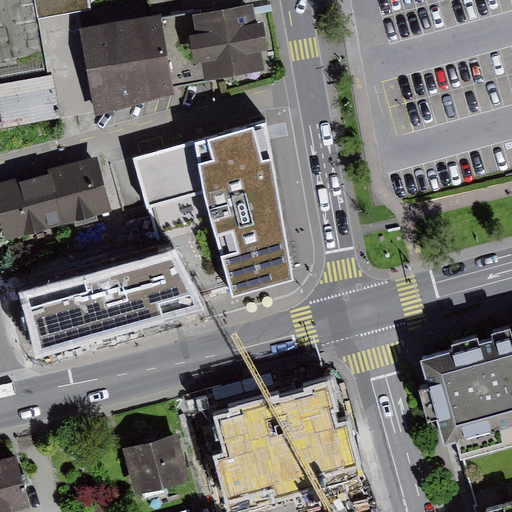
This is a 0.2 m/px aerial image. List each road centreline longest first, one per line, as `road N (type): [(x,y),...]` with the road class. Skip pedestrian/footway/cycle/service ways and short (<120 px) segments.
road 1 (primary): [(358,319),(9,410)]
road 2 (residential): [(0,170),(312,91)]
road 3 (residential): [(312,91),(358,319)]
road 4 (residential): [(358,319),(409,511)]
road 5 (primary): [(511,278),(358,319)]
